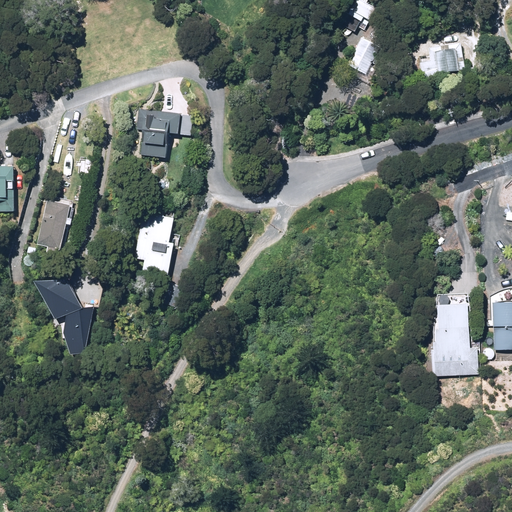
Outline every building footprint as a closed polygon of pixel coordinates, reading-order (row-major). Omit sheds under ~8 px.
[(382,16),(369,6),(361,16),(363,18),(360,22),(364,26),(362,29),(367,32),(370,28),(366,25),(368,22),(374,26),(382,16)] [(365,41),(350,68),(368,78),(383,51),(365,41)] [(464,46),(432,52),(434,64),(422,66),(425,82),(463,75),(463,72),(468,71),(464,46)] [(141,152),(167,152),(167,127),(180,128),(181,108),(159,107),(159,113),(147,113),(148,107),(138,106),(137,126),(142,126),(141,152)] [(0,160),(0,206),(15,206),(14,160),(0,160)] [(155,188),(157,173),(143,172),(141,186),(155,188)] [(48,196),(38,241),(48,243),(47,247),(56,249),(57,245),(61,246),(71,201),(48,196)] [(144,210),(135,257),(145,259),(143,268),(168,273),(174,245),(177,246),(179,239),(170,237),(175,213),(144,210)] [(64,332),(72,355),(86,354),(93,307),(81,309),(67,279),(32,281),(54,320),(67,316),(64,332)] [(511,294),(489,294),(489,317),(486,317),(486,323),(491,323),(491,346),(511,345),(511,294)] [(433,372),(479,372),(479,343),(470,343),(470,298),(440,298),(440,322),(437,322),(437,335),(435,335),(435,343),(433,343),(433,372)]
